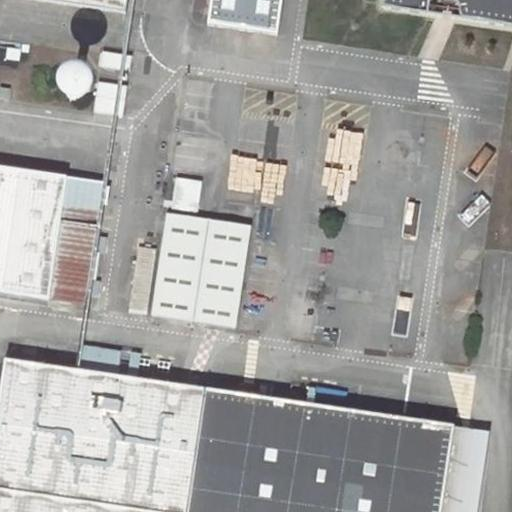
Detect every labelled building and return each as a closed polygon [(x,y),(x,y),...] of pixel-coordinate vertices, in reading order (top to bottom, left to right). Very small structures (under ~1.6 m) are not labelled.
[(14,0),(126,15),(128,0),(14,0)] [(212,0),(209,27),(278,37),(283,0),(212,0)] [(511,0),(383,0),(382,7),(428,14),(430,0),(444,0),(445,2),(446,5),(450,6),(453,6),(455,5),(456,3),(458,5),(459,14),(462,19),(511,25),(511,0)] [(250,121),(248,141),(287,144),(289,125),(250,121)] [(207,172),(210,139),(181,135),(177,169),(207,172)] [(0,168),(0,293),(49,301),(64,205),(100,212),(104,184),(0,168)] [(320,195),(358,197),(360,172),(321,169),(320,195)] [(175,211),(202,214),(206,181),(178,178),(175,211)] [(64,205),(49,301),(86,307),(100,212),(64,205)] [(169,215),(153,316),(235,328),(251,227),(169,215)] [(135,380),(139,358),(85,350),(82,372),(135,380)] [(443,511),(456,429),(135,380),(82,372),(7,361),(0,404),(0,511),(443,511)] [(478,511),(490,434),(456,429),(443,511),(478,511)]
